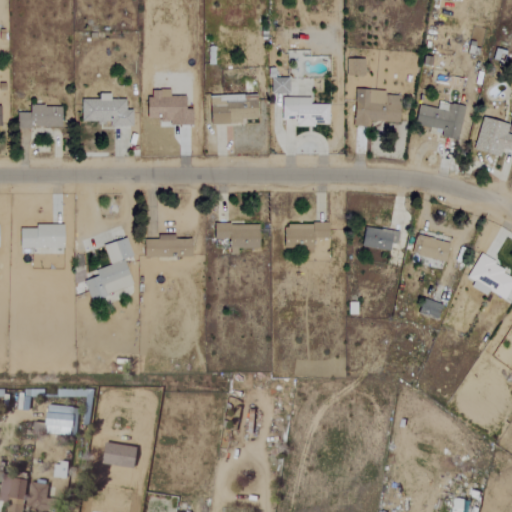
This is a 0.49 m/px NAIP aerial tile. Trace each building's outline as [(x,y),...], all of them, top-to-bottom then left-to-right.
[(344,76),(362,76),(362,59),(344,59),(344,76)] [(268,79),(268,94),(286,94),(286,78),(268,79)] [(189,126),(189,109),(181,109),(181,96),(166,96),(166,90),(152,90),(152,99),(143,99),(143,120),(166,120),(166,126),(189,126)] [(397,123),(398,96),(383,95),(383,91),(353,90),(352,127),(367,127),(367,122),(397,123)] [(78,100),(78,123),(106,122),(106,127),(129,127),(129,110),(122,110),(122,99),(107,99),(107,94),(95,94),(95,100),(78,100)] [(253,95),(206,96),(207,125),(239,124),(239,119),(254,118),(253,95)] [(292,126),(325,125),(325,104),(307,104),(307,98),(289,98),(290,106),(279,106),(279,121),(292,120),(292,126)] [(440,130),(438,138),(456,141),(461,106),(446,104),(445,110),(416,106),(413,126),(440,130)] [(26,113),(14,113),(14,128),(58,127),(57,106),(26,107),(26,113)] [(497,157),(498,149),(511,152),(511,146),(511,136),(504,135),(506,124),(479,118),(472,151),(497,157)] [(59,249),(59,225),(31,224),(31,229),(16,228),(16,248),(59,249)] [(256,225),(210,224),(210,239),(230,240),(230,249),(255,249),(256,225)] [(325,224),(282,225),(282,249),(298,248),(310,248),(309,239),(325,239),(325,224)] [(396,231),(360,229),(359,248),(388,250),(388,244),(395,245),(396,231)] [(171,239),(171,237),(141,236),(141,257),(187,258),(188,240),(171,239)] [(411,255),(443,262),(447,243),(415,236),(411,255)] [(129,287),(120,260),(130,257),(124,238),(101,246),(107,266),(92,271),(94,277),(81,281),(88,300),(129,287)] [(502,300),(511,280),(511,275),(475,257),(464,279),(471,282),(468,288),(484,295),(485,292),(502,300)] [(439,306),(419,299),(415,312),(435,319),(439,306)] [(42,434),(67,435),(68,407),(43,406),(42,434)] [(130,447),(100,444),(98,464),(128,468),(130,447)] [(2,511),(20,511),(24,480),(0,477),(0,501),(4,502),(2,511)] [(23,508),(40,510),(43,485),(26,483),(23,508)] [(447,511),(457,511),(459,500),(449,499),(447,511)]
